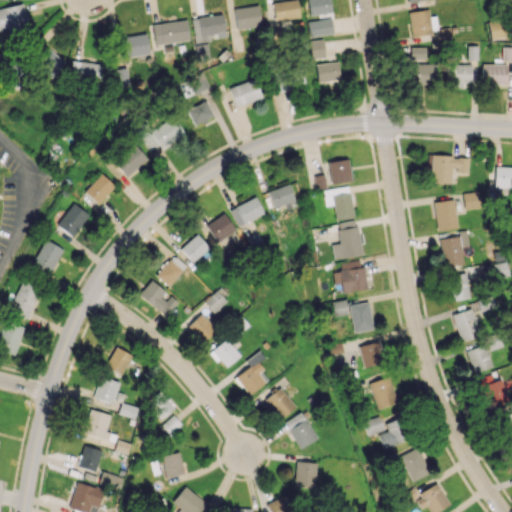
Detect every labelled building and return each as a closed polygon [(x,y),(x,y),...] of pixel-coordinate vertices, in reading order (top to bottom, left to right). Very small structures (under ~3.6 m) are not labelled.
[(286,0),(272,1),(274,20),(299,18),(297,0),(286,0)] [(307,0),(309,15),(331,13),(329,0),(307,0)] [(0,30),(27,26),(23,3),(0,7),(0,30)] [(233,7),(235,28),(260,26),(259,5),(233,7)] [(407,11),(411,36),(431,33),(428,8),(407,11)] [(190,18),(194,43),(209,41),(209,37),(225,34),(221,13),(190,18)] [(307,21),(309,36),(333,32),(330,17),(307,21)] [(154,44),(188,41),(186,20),(152,23),(154,44)] [(122,56),(148,54),(147,34),(121,35),(122,56)] [(309,40),(310,59),(324,57),(323,39),(309,40)] [(65,60),(40,43),(28,60),(53,78),(65,60)] [(207,43),(195,43),(194,56),(207,57),(207,43)] [(511,46),(502,46),(502,60),(511,60),(511,46)] [(427,47),(410,47),(410,58),(427,59),(427,47)] [(101,62),(70,61),(70,81),(101,82),(101,62)] [(316,81),(339,80),(338,62),(315,63),(316,81)] [(409,64),(410,85),(435,85),(435,63),(409,64)] [(471,64),(449,64),(450,86),(471,85),(471,64)] [(506,84),(507,64),(481,64),(481,84),(506,84)] [(128,84),(126,67),(114,69),(116,86),(128,84)] [(235,106),(260,98),(253,78),(228,87),(235,106)] [(193,125),(212,117),(206,101),(187,108),(193,125)] [(150,130),(144,120),(133,127),(149,151),(158,145),(160,148),(184,133),(173,116),(150,130)] [(126,177),(147,158),(133,144),(113,162),(126,177)] [(451,183),(452,172),(467,173),(468,156),(427,155),(426,169),(430,169),(429,182),(451,183)] [(327,162),(331,184),(351,180),(347,158),(327,162)] [(511,166),(494,166),(493,186),(511,186),(511,166)] [(97,203),(114,185),(101,173),(83,191),(97,203)] [(315,189),(325,188),(323,174),(313,175),(315,189)] [(295,202),(287,183),(267,191),(274,210),(295,202)] [(324,204),(333,203),(334,219),(352,217),(349,186),(323,189),(324,204)] [(462,193),(464,209),(479,207),(477,191),(462,193)] [(229,208),(236,225),(263,214),(256,197),(229,208)] [(434,201),(435,229),(456,228),(454,199),(434,201)] [(56,225),(72,237),(89,214),(72,202),(56,225)] [(235,229),(223,212),(205,225),(217,242),(235,229)] [(361,254),(355,219),(336,222),(339,242),(330,244),(333,259),(361,254)] [(460,246),(468,245),(465,229),(458,231),(458,235),(438,239),(443,267),(463,264),(460,246)] [(192,262),(208,247),(196,233),(179,248),(192,262)] [(31,265),(50,273),(61,247),(42,239),(31,265)] [(168,286),(185,265),(172,254),(155,275),(168,286)] [(366,289),(363,266),(359,266),(359,260),(339,262),(340,270),(332,271),(333,284),(341,283),(342,291),(366,289)] [(468,299),(466,273),(446,275),(448,301),(468,299)] [(138,293),(163,317),(176,303),(169,296),(165,300),(159,295),(164,290),(151,279),(138,293)] [(8,310),(27,318),(39,287),(20,281),(8,310)] [(212,311),(228,295),(219,286),(203,302),(212,311)] [(331,300),(332,315),(347,314),(346,299),(331,300)] [(349,304),(352,332),(372,329),(369,302),(349,304)] [(458,340),(478,336),(472,309),(452,313),(458,340)] [(187,325),(203,342),(216,329),(200,312),(187,325)] [(0,326),(0,351),(17,353),(21,325),(1,322),(0,326)] [(382,363),(378,341),(358,344),(362,367),(382,363)] [(465,350),(472,372),(491,367),(485,344),(465,350)] [(131,353),(114,346),(105,367),(122,374),(131,353)] [(257,373),(263,368),(257,362),(264,357),(259,350),(232,374),(250,394),(264,382),(257,373)] [(368,383),(377,409),(397,401),(387,375),(368,383)] [(92,397),(112,403),(119,382),(99,376),(92,397)] [(490,407),(509,399),(501,378),(481,385),(490,407)] [(263,399),(278,419),(295,406),(279,387),(263,399)] [(173,407),(160,392),(147,404),(160,419),(173,407)] [(114,441),(116,434),(105,431),(109,414),(89,408),(82,432),(114,441)] [(282,422),(299,448),(316,438),(300,411),(282,422)] [(511,411),(498,417),(507,438),(511,435),(511,411)] [(169,435),(181,425),(173,414),(161,424),(169,435)] [(384,430),(381,416),(363,420),(366,434),(384,430)] [(385,423),(387,430),(378,434),(383,448),(404,440),(396,419),(385,423)] [(95,470),(100,449),(82,445),(77,466),(95,470)] [(429,473),(418,447),(399,455),(411,481),(429,473)] [(182,474),(179,452),(161,454),(164,476),(182,474)] [(293,486),(314,486),(315,462),(294,461),(293,486)] [(68,507),(85,511),(99,511),(96,511),(102,488),(75,481),(68,507)] [(417,497),(425,511),(433,511),(448,504),(437,483),(416,494),(413,488),(404,493),(408,502),(417,497)] [(176,511),(198,511),(207,501),(184,485),(171,502),(179,508),(176,511)] [(271,511),(279,511),(291,506),(284,493),(267,503),(271,511)]
